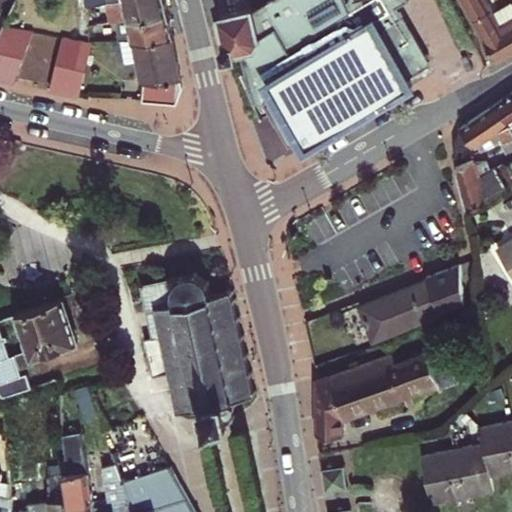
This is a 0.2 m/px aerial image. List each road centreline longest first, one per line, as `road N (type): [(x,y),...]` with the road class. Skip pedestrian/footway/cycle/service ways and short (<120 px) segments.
road 1 (residential): [(511,69),(244,220)]
road 2 (secondary): [(300,511),(244,220)]
road 3 (tertiary): [(0,109),(226,152)]
road 4 (secondary): [(226,152),(190,0)]
